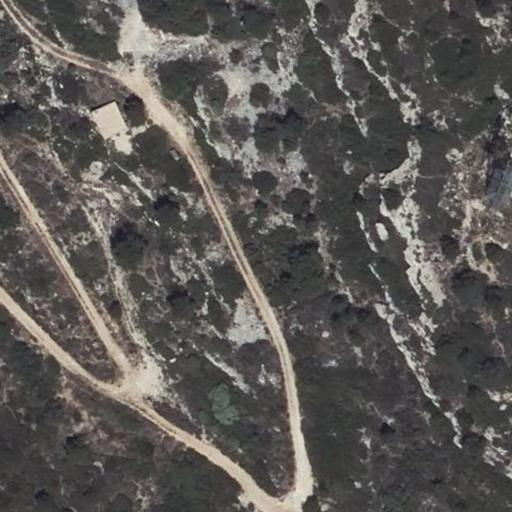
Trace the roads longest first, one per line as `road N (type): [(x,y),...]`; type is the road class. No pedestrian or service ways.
road 1 (track): [(7,0),(18,26),(140,85),(199,176),(273,315),(311,496),(279,508),(238,465),(106,391),(0,294)]
road 2 (track): [(106,391),(130,381),(125,363),(0,161)]
